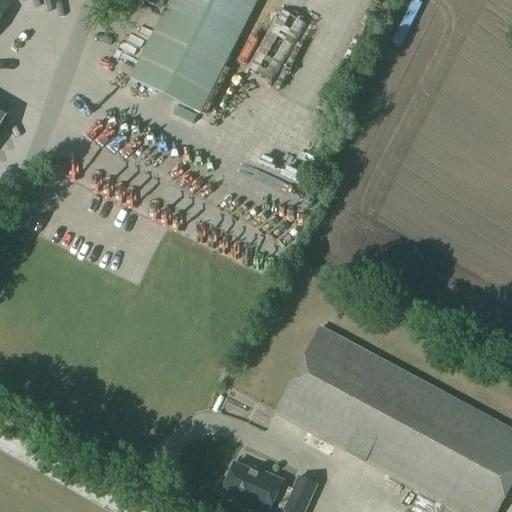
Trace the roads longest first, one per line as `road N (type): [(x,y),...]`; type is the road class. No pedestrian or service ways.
road 1 (unclassified): [(93,0),(64,88),(0,203)]
road 2 (unknown): [(0,417),(173,511)]
